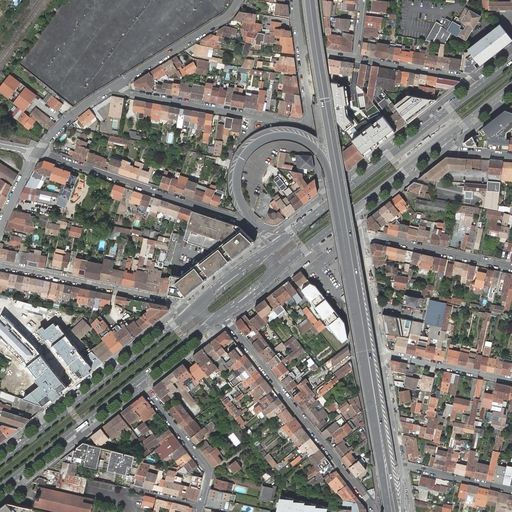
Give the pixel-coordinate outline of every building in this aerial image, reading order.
[(325,0),(323,0),(325,16),(329,16),(330,16),(331,1),(325,0)] [(387,1),(379,0),(371,0),(371,10),(386,12),(387,1)] [(511,0),(510,0),(510,1),(488,0),(487,8),(511,8),(511,0)] [(354,10),(354,3),(348,2),(343,2),(342,2),(341,8),(354,10)] [(289,17),(288,5),(277,3),(277,5),(276,9),(276,11),(275,14),(289,17)] [(446,19),(443,26),(436,22),(426,40),(428,41),(440,43),(444,43),(445,44),(451,32),(466,40),(473,28),(473,29),(480,16),(465,8),(459,19),(456,17),(454,21),(456,22),(455,24),(453,23),(450,28),(448,27),(451,22),(446,19)] [(240,11),(233,20),(247,21),(255,23),(256,14),(240,11)] [(382,21),(382,17),(366,15),(364,26),(381,28),(381,27),(381,24),(382,21)] [(326,38),(328,48),(351,52),(353,34),(342,32),(341,36),(337,36),(337,32),(331,31),(330,35),(329,35),(329,31),(330,31),(329,16),(325,16),(327,38),(326,38)] [(340,22),(336,22),(335,28),(347,30),(348,26),(349,26),(350,18),(341,17),(340,22)] [(255,23),(247,21),(245,29),(254,31),(259,32),(260,33),(262,24),(257,23),(255,23)] [(511,39),(511,38),(499,23),(467,48),(468,50),(467,51),(464,51),(461,71),(471,72),(511,39)] [(275,35),(291,37),(291,31),(283,30),(283,27),(275,25),(271,25),(271,31),(264,30),(263,33),(265,33),(270,34),(275,35)] [(227,26),(225,26),(221,28),(219,35),(220,37),(225,38),(236,40),(238,29),(235,28),(227,26)] [(245,30),(243,40),(253,43),(256,38),(259,32),(254,31),(254,32),(245,30)] [(264,41),(265,33),(263,33),(260,33),(259,32),(256,38),(257,38),(262,39),(262,41),(264,41)] [(270,34),(265,33),(264,41),(274,43),(275,37),(275,35),(270,34)] [(224,42),(225,38),(220,37),(211,34),(201,40),(202,40),(201,44),(219,48),(220,44),(215,43),(217,40),(219,41),(224,42)] [(294,54),(291,37),(275,35),(275,37),(277,37),(281,38),(280,41),(277,40),(277,44),(284,45),(283,52),(294,54)] [(389,46),(389,45),(376,42),(376,44),(374,56),(387,58),(389,46)] [(249,50),(251,44),(246,43),(243,54),(246,55),(249,50)] [(212,48),(198,44),(195,55),(206,58),(206,56),(210,57),(212,50),(212,48)] [(402,48),(402,45),(396,44),(396,47),(393,59),(400,60),(402,48)] [(405,45),(402,45),(402,48),(400,60),(412,62),(414,51),(410,50),(410,52),(404,51),(405,47),(405,45)] [(415,45),(414,51),(412,62),(424,64),(426,53),(417,52),(417,48),(418,46),(415,45)] [(387,58),(393,59),(396,47),(389,46),(387,58)] [(426,53),(424,64),(437,66),(438,55),(429,53),(429,49),(427,49),(426,49),(426,53)] [(438,55),(437,66),(449,69),(451,57),(442,56),(438,55)] [(295,66),(294,57),(284,56),(282,56),(281,61),(277,61),(278,60),(271,59),(270,62),(274,63),(277,63),(283,64),(295,66)] [(449,69),(459,70),(461,59),(451,57),(449,69)] [(172,58),(161,65),(163,69),(164,68),(169,76),(168,77),(169,78),(170,78),(172,78),(170,75),(176,72),(180,77),(182,76),(179,70),(178,71),(173,63),(174,62),(172,58)] [(341,61),(329,58),(330,67),(340,69),(341,61)] [(195,72),(198,60),(194,59),(193,60),(193,62),(193,63),(193,64),(184,71),(183,69),(182,68),(180,69),(179,67),(178,68),(179,70),(182,76),(195,73),(195,72)] [(240,67),(251,69),(252,60),(245,59),(240,67)] [(208,62),(198,60),(195,72),(206,74),(208,62)] [(352,75),(354,63),(347,62),(345,76),(347,77),(347,74),(352,75)] [(193,64),(193,63),(183,69),(184,71),(193,64)] [(293,73),(296,73),(295,66),(283,64),(277,63),(274,63),(274,66),(277,66),(277,67),(276,69),(278,69),(280,69),(280,71),(293,73)] [(367,65),(360,64),(357,85),(361,86),(360,87),(361,87),(363,90),(367,65)] [(150,72),(134,82),(135,87),(154,90),(153,89),(154,89),(155,89),(154,83),(157,81),(156,80),(163,76),(166,74),(163,69),(161,65),(150,72)] [(397,70),(372,66),(368,91),(370,95),(375,95),(376,88),(394,91),(394,88),(397,70)] [(406,85),(407,85),(409,72),(402,71),(400,82),(406,83),(406,85)] [(409,72),(407,85),(408,85),(409,83),(414,84),(415,81),(416,73),(409,72)] [(11,74),(0,88),(0,91),(24,111),(28,105),(36,95),(11,74)] [(426,85),(428,75),(420,74),(419,82),(424,83),(424,85),(426,85)] [(435,88),(448,90),(454,85),(460,81),(428,75),(426,85),(426,86),(435,88)] [(284,84),(292,85),(293,77),(285,76),(285,78),(284,78),(283,78),(283,84),(284,84)] [(351,84),(330,81),(337,120),(354,143),(364,156),(396,131),(387,120),(385,117),(364,134),(351,117),(351,84)] [(180,85),(178,95),(191,98),(192,88),(190,87),(189,87),(189,84),(184,83),(183,83),(181,82),(181,84),(180,85)] [(205,87),(203,100),(210,101),(213,84),(211,84),(210,84),(208,83),(209,83),(206,82),(205,87)] [(213,84),(210,101),(217,102),(220,88),(218,88),(215,87),(216,83),(213,82),(213,84)] [(274,82),(273,90),(277,91),(281,92),(281,91),(277,90),(278,83),(276,83),(274,82)] [(156,91),(166,93),(168,83),(164,83),(163,88),(157,86),(156,91)] [(173,85),(171,94),(178,95),(180,85),(181,84),(178,84),(178,85),(178,86),(174,85),(173,85)] [(286,93),(299,95),(298,87),(292,85),(284,84),(283,92),(286,93)] [(192,88),(191,98),(203,100),(205,87),(193,85),(192,88)] [(228,91),(225,104),(231,105),(233,94),(234,92),(234,88),(228,86),(228,91)] [(413,95),(434,98),(435,88),(426,86),(421,86),(420,90),(418,89),(417,93),(414,92),(413,95)] [(55,97),(57,95),(47,87),(45,89),(49,92),(51,94),(55,97)] [(220,88),(217,102),(225,104),(228,91),(223,90),(221,90),(222,87),(220,87),(220,88)] [(233,94),(231,105),(244,107),(246,96),(235,94),(236,93),(239,93),(240,89),(234,88),(234,92),(233,94)] [(263,111),(264,105),(265,97),(265,95),(263,94),(263,92),(259,91),(259,95),(256,109),(263,111)] [(47,101),(51,96),(50,95),(51,94),(49,92),(43,100),(46,102),(47,101)] [(246,96),(244,107),(256,109),(259,95),(252,93),(251,97),(246,96)] [(292,102),(301,104),(299,95),(286,93),(285,101),(288,101),(288,102),(292,102)] [(55,97),(51,94),(50,95),(51,96),(54,98),(50,103),(47,101),(46,102),(58,111),(63,104),(55,97)] [(399,110),(408,122),(436,99),(434,98),(413,95),(408,94),(395,105),(397,108),(399,110)] [(57,95),(55,97),(63,104),(65,101),(57,95)] [(123,98),(112,96),(110,115),(121,116),(123,98)] [(384,98),(377,103),(382,109),(389,104),(384,98)] [(144,116),(146,102),(134,100),(133,110),(136,111),(140,111),(139,118),(144,119),(144,116)] [(281,101),(278,114),(285,115),(289,116),(291,105),(292,102),(288,102),(287,102),(281,101)] [(152,115),(154,103),(146,102),(144,116),(146,116),(146,114),(152,115)] [(300,118),(302,115),(301,104),(292,102),(291,105),(293,105),(291,116),(300,118)] [(160,119),(162,105),(154,103),(152,115),(152,119),(160,120),(160,119)] [(168,120),(170,106),(162,105),(160,119),(168,120)] [(178,119),(180,108),(170,106),(168,120),(166,128),(170,128),(172,118),(178,119)] [(31,117),(18,107),(16,110),(14,113),(20,118),(18,120),(25,125),(29,128),(35,120),(31,117)] [(41,125),(45,129),(52,121),(36,107),(34,110),(29,115),(36,121),(41,125)] [(95,116),(90,109),(79,118),(80,121),(77,123),(82,129),(85,126),(84,125),(95,116)] [(189,126),(192,110),(185,109),(182,125),(189,126)] [(197,127),(199,112),(192,110),(189,126),(189,128),(189,133),(191,133),(192,126),(197,127)] [(389,118),(398,129),(408,122),(399,110),(389,118)] [(511,112),(505,110),(483,128),(488,135),(488,147),(508,149),(510,137),(510,134),(511,134),(511,112)] [(205,124),(207,113),(199,112),(197,127),(196,136),(200,136),(201,124),(205,124)] [(211,133),(213,114),(207,113),(205,124),(204,133),(203,142),(208,142),(209,136),(210,136),(210,133),(211,133)] [(233,118),(229,117),(226,117),(223,138),(222,143),(223,143),(224,143),(226,144),(229,128),(231,129),(233,118)] [(239,132),(242,120),(233,118),(231,129),(231,131),(239,132)] [(398,129),(389,118),(387,120),(396,131),(398,129)] [(45,129),(48,131),(55,123),(52,121),(45,129)] [(488,135),(482,128),(472,136),(464,143),(465,146),(488,147),(488,135)] [(130,131),(129,137),(140,139),(141,136),(136,135),(136,132),(130,131)] [(78,145),(85,147),(87,142),(86,141),(88,137),(81,134),(79,139),(77,138),(75,143),(78,145)] [(126,148),(129,138),(118,136),(110,135),(108,144),(113,145),(113,142),(124,144),(124,147),(126,148)] [(343,152),(346,170),(364,156),(354,143),(351,146),(347,149),(343,152)] [(73,157),(84,161),(86,155),(89,149),(85,147),(78,145),(76,151),(74,155),(73,157)] [(284,169),(287,170),(292,171),(293,166),(285,165),(285,167),(284,167),(284,166),(282,165),(285,153),(280,152),(277,167),(282,168),(284,169)] [(86,162),(101,166),(103,158),(103,157),(89,153),(86,162)] [(308,168),(313,168),(314,169),(312,156),(298,155),(296,155),(298,168),(308,168)] [(447,156),(425,174),(424,179),(434,180),(435,177),(439,177),(439,175),(444,176),(449,173),(452,170),(455,168),(466,169),(467,158),(447,156)] [(108,169),(119,172),(122,162),(122,161),(111,158),(108,169)] [(484,160),(467,158),(466,169),(483,171),(484,160)] [(45,160),(39,163),(34,170),(31,176),(31,177),(42,180),(49,182),(50,179),(51,176),(54,167),(55,164),(45,160)] [(130,176),(134,166),(130,165),(126,164),(126,163),(127,161),(123,160),(122,161),(122,162),(119,172),(130,176)] [(490,160),(489,171),(489,175),(502,176),(502,174),(503,161),(490,160)] [(141,163),(135,161),(134,166),(130,176),(136,178),(139,168),(141,163)] [(511,162),(503,161),(502,174),(502,176),(502,178),(502,180),(504,180),(504,177),(511,177),(511,178),(511,181),(511,162)] [(0,177),(1,179),(12,186),(18,174),(0,162),(0,177)] [(142,170),(144,164),(141,163),(139,168),(136,178),(139,179),(142,170)] [(51,176),(50,179),(54,181),(55,180),(60,182),(67,184),(67,183),(70,173),(71,172),(54,167),(51,176)] [(145,171),(142,170),(139,179),(148,183),(152,184),(155,176),(151,175),(153,170),(150,169),(149,171),(149,172),(145,171)] [(79,172),(72,170),(71,172),(70,173),(67,183),(67,184),(65,188),(63,190),(60,196),(59,195),(56,203),(58,205),(59,204),(66,207),(68,200),(69,200),(70,197),(72,191),(74,185),(77,179),(78,176),(79,172)] [(168,171),(166,170),(165,171),(164,176),(160,186),(168,189),(172,178),(172,177),(173,176),(173,174),(174,173),(172,172),(171,175),(167,174),(168,171)] [(180,175),(180,172),(176,171),(175,174),(174,176),(176,176),(175,178),(172,177),(172,178),(168,189),(174,191),(177,182),(178,179),(180,175)] [(303,189),(310,199),(317,194),(315,180),(307,186),(300,177),(301,176),(299,172),(297,172),(292,171),(296,180),(302,188),(303,189)] [(178,179),(177,182),(174,191),(184,194),(187,183),(189,180),(189,179),(189,178),(180,175),(178,179)] [(278,176),(273,180),(280,190),(282,191),(287,187),(278,176)] [(0,177),(0,179),(0,180),(0,191),(7,197),(11,187),(12,186),(1,179),(0,177)] [(26,186),(36,188),(39,180),(31,177),(26,186)] [(488,185),(487,196),(485,208),(499,210),(499,207),(502,180),(502,178),(489,177),(488,185)] [(198,183),(189,180),(187,183),(184,194),(193,198),(196,189),(198,183)] [(193,198),(202,201),(205,192),(207,188),(207,187),(203,186),(204,183),(199,181),(199,182),(198,183),(196,189),(193,198)] [(67,184),(60,182),(58,187),(60,188),(63,190),(65,188),(67,184)] [(428,186),(415,182),(404,190),(424,196),(428,186)] [(487,196),(488,185),(481,184),(465,183),(464,190),(481,192),(486,196),(487,196)] [(125,188),(115,184),(113,189),(118,191),(116,198),(121,200),(125,188)] [(202,201),(211,204),(214,194),(215,191),(216,189),(217,186),(211,184),(210,186),(208,185),(207,187),(207,188),(205,192),(202,201)] [(36,188),(26,186),(20,198),(49,204),(55,205),(56,203),(59,195),(60,194),(36,188)] [(286,197),(296,210),(305,203),(295,191),(293,193),(289,187),(284,191),(286,195),(285,196),(286,197)] [(295,191),(305,203),(310,199),(303,189),(302,188),(299,190),(297,191),(297,190),(295,191)] [(144,194),(133,190),(130,199),(134,201),(134,202),(138,204),(140,204),(144,194)] [(218,206),(221,197),(219,196),(216,195),(217,191),(215,191),(214,194),(211,204),(218,206)] [(151,197),(144,194),(140,204),(137,214),(143,216),(145,210),(146,211),(151,197)] [(288,217),(296,210),(286,197),(283,199),(282,200),(281,199),(278,195),(273,198),(275,200),(277,202),(282,209),(288,217)] [(407,206),(398,195),(391,201),(399,213),(400,212),(407,207),(407,206)] [(161,200),(154,198),(150,210),(152,210),(151,215),(156,217),(161,200)] [(435,202),(417,199),(415,207),(445,213),(447,201),(436,199),(435,202)] [(278,224),(288,217),(282,209),(277,202),(275,200),(270,204),(272,206),(276,211),(277,213),(276,214),(275,212),(273,213),(272,214),(268,213),(265,222),(274,225),(278,224)] [(170,203),(165,201),(161,212),(165,213),(164,214),(163,217),(165,217),(166,215),(170,203)] [(399,213),(391,201),(386,204),(395,216),(398,213),(400,217),(402,217),(400,212),(399,213)] [(180,207),(170,203),(166,215),(168,215),(169,213),(175,216),(175,218),(177,218),(177,217),(180,207)] [(395,216),(386,204),(379,210),(388,221),(395,216)] [(464,221),(467,206),(458,204),(457,212),(455,219),(464,221)] [(475,207),(467,206),(464,221),(463,223),(471,225),(472,220),(474,212),(475,207)] [(192,211),(180,207),(177,217),(189,221),(192,211)] [(28,214),(14,210),(11,218),(7,226),(5,230),(12,232),(13,228),(19,229),(19,231),(24,232),(33,234),(34,232),(35,227),(34,226),(35,217),(27,215),(28,214)] [(388,221),(379,210),(372,215),(379,223),(378,224),(379,225),(380,225),(381,226),(388,221)] [(499,212),(487,210),(486,216),(491,217),(487,234),(498,237),(501,226),(502,220),(503,214),(504,213),(499,212)] [(231,261),(236,257),(255,242),(243,231),(239,227),(239,226),(192,211),(189,221),(183,240),(214,250),(186,272),(188,272),(192,273),(200,275),(203,275),(211,277),(231,261)] [(511,221),(511,215),(503,214),(502,220),(507,221),(511,222),(511,221)] [(379,223),(372,215),(367,219),(368,229),(375,231),(381,226),(380,225),(379,225),(378,224),(379,223)] [(47,223),(48,219),(37,217),(35,225),(46,228),(47,223)] [(417,240),(427,242),(429,231),(425,230),(427,223),(421,221),(420,228),(417,240)] [(387,233),(398,236),(400,225),(394,224),(394,223),(388,222),(389,223),(387,233)] [(431,243),(439,245),(444,223),(439,222),(436,222),(435,228),(431,243)] [(447,222),(444,222),(444,223),(439,245),(447,247),(449,235),(444,234),(447,222)] [(59,228),(60,225),(47,223),(46,228),(45,233),(58,235),(59,228)] [(398,236),(407,238),(410,226),(405,225),(402,224),(400,224),(400,225),(398,236)] [(112,226),(110,230),(120,232),(130,234),(131,230),(112,226)] [(407,238),(417,240),(420,228),(410,226),(407,238)] [(501,226),(498,237),(506,238),(509,228),(506,228),(501,226)] [(82,229),(71,227),(69,236),(80,238),(82,229)] [(465,251),(470,252),(475,231),(470,230),(469,232),(468,237),(467,241),(465,251)] [(11,235),(9,244),(17,246),(20,247),(19,250),(23,250),(25,243),(24,243),(25,238),(22,238),(23,234),(12,232),(12,235),(11,235)] [(155,240),(143,238),(139,260),(138,262),(137,270),(136,274),(133,286),(139,288),(145,289),(149,272),(149,271),(147,271),(146,272),(143,271),(143,269),(142,269),(147,244),(151,245),(150,249),(153,250),(154,246),(155,240)] [(155,240),(154,246),(166,249),(168,242),(164,241),(162,241),(158,240),(156,240),(155,240)] [(3,244),(0,243),(0,258),(6,260),(14,262),(16,252),(8,250),(7,250),(5,249),(2,248),(2,247),(2,246),(3,244)] [(371,244),(373,255),(381,254),(382,253),(386,254),(387,253),(397,256),(398,249),(374,243),(371,244)] [(38,267),(41,255),(41,254),(42,250),(35,249),(34,253),(29,252),(29,253),(27,264),(38,267)] [(65,252),(65,251),(64,251),(57,249),(55,254),(53,264),(62,266),(64,255),(65,253),(65,252)] [(411,252),(398,249),(397,256),(395,261),(404,263),(405,258),(409,259),(411,252)] [(20,263),(27,264),(29,253),(22,252),(20,263)] [(70,253),(65,252),(65,253),(64,255),(62,266),(67,267),(69,257),(70,257),(70,253)] [(419,265),(422,254),(413,252),(410,264),(419,265)] [(381,254),(373,255),(374,264),(382,263),(381,258),(382,258),(381,254)] [(431,269),(434,257),(422,254),(419,265),(419,267),(431,269)] [(38,267),(45,268),(47,256),(41,255),(38,267)] [(441,258),(434,257),(431,269),(438,271),(441,258)] [(84,276),(88,261),(82,259),(81,259),(76,258),(73,274),(84,276)] [(447,260),(441,258),(438,271),(439,271),(438,277),(443,278),(444,272),(447,260)] [(112,269),(110,282),(122,284),(125,271),(126,267),(127,262),(127,261),(123,259),(122,262),(119,261),(118,266),(117,266),(117,267),(117,270),(112,269)] [(90,261),(88,261),(84,276),(99,279),(102,264),(99,263),(100,260),(97,260),(97,262),(96,266),(89,265),(90,261)] [(151,261),(150,265),(150,267),(149,270),(149,271),(149,272),(145,289),(158,291),(161,276),(162,270),(160,269),(153,268),(155,261),(151,260),(151,261)] [(129,262),(127,261),(127,262),(126,267),(125,271),(122,284),(133,286),(136,274),(137,270),(138,262),(135,262),(135,264),(133,264),(131,273),(127,272),(127,270),(128,270),(128,267),(129,262)] [(462,275),(464,264),(455,261),(454,265),(452,273),(462,275)] [(112,269),(113,268),(110,267),(111,264),(105,263),(104,265),(102,264),(99,279),(110,282),(112,269)] [(409,268),(410,267),(410,264),(408,264),(406,271),(397,269),(396,264),(386,265),(388,274),(394,273),(394,274),(395,274),(398,275),(408,277),(409,268)] [(451,279),(452,275),(452,273),(454,265),(447,264),(445,273),(447,273),(446,275),(446,278),(451,279)] [(470,265),(464,264),(462,275),(461,277),(465,278),(465,280),(466,281),(470,265)] [(475,266),(470,265),(466,281),(465,284),(470,285),(471,283),(472,279),(475,266)] [(494,270),(488,269),(487,274),(485,283),(489,284),(489,281),(492,281),(494,270)] [(500,271),(494,270),(492,281),(491,284),(489,292),(492,292),(493,284),(497,285),(500,271)] [(301,271),(293,278),(299,286),(305,281),(307,285),(310,283),(301,271)] [(11,274),(1,272),(0,277),(0,293),(1,294),(2,287),(8,288),(8,287),(8,285),(11,274)] [(191,292),(211,277),(203,275),(200,275),(192,273),(188,272),(186,272),(180,277),(179,277),(179,279),(175,295),(184,297),(188,294),(191,292)] [(487,274),(478,272),(475,284),(474,290),(483,291),(485,283),(487,274)] [(511,276),(511,274),(507,273),(505,279),(502,292),(500,300),(506,302),(508,294),(511,276)] [(17,275),(11,274),(8,285),(8,287),(10,288),(10,286),(10,285),(13,286),(14,286),(13,289),(14,289),(15,286),(17,275)] [(17,275),(15,286),(22,288),(24,276),(17,275)] [(409,280),(410,278),(408,277),(398,275),(397,282),(396,287),(405,289),(407,279),(409,280)] [(22,288),(24,288),(26,289),(27,289),(26,291),(28,292),(28,289),(31,278),(24,276),(22,288)] [(161,276),(158,291),(168,294),(171,278),(169,278),(168,277),(168,278),(166,278),(166,277),(161,276)] [(511,276),(508,294),(506,302),(505,308),(503,315),(506,316),(507,316),(511,292),(511,276)] [(28,292),(35,294),(35,293),(35,291),(38,279),(31,278),(28,289),(28,292)] [(175,295),(179,279),(171,278),(168,294),(175,295)] [(44,281),(38,279),(35,291),(37,291),(40,292),(42,292),(44,281)] [(41,295),(48,296),(51,282),(44,281),(42,292),(41,295)] [(288,281),(283,285),(292,296),(292,297),(296,302),(299,306),(304,302),(301,298),(296,292),(294,290),(295,289),(291,283),(290,284),(288,281)] [(48,296),(50,296),(53,297),(53,299),(54,300),(58,283),(51,282),(48,296)] [(54,300),(54,301),(55,301),(56,300),(58,300),(59,298),(62,298),(65,285),(58,283),(54,300)] [(344,322),(316,285),(312,284),(302,293),(329,326),(339,344),(347,338),(344,322)] [(65,285),(62,298),(68,300),(68,301),(69,302),(70,300),(71,295),(72,287),(65,285)] [(283,285),(272,294),(281,305),(282,305),(284,303),(283,302),(288,297),(289,298),(289,299),(292,297),(292,296),(283,285)] [(72,287),(71,295),(79,297),(80,288),(72,287)] [(79,297),(78,302),(82,303),(83,303),(88,304),(91,290),(80,288),(79,297)] [(91,290),(88,304),(87,305),(89,306),(89,305),(94,305),(94,304),(96,291),(91,290)] [(101,293),(96,291),(94,304),(94,305),(93,307),(98,308),(99,305),(101,293)] [(112,295),(101,293),(99,305),(103,306),(105,306),(109,307),(112,295)] [(272,294),(265,299),(273,308),(274,310),(278,315),(285,310),(282,305),(281,305),(272,294)] [(447,304),(404,294),(403,300),(406,300),(405,305),(418,308),(419,300),(428,303),(428,305),(430,306),(427,324),(413,321),(410,333),(419,335),(425,336),(428,337),(438,339),(439,339),(447,304)] [(127,298),(116,296),(115,301),(123,303),(123,307),(125,307),(126,303),(127,298)] [(136,300),(127,298),(126,303),(125,307),(124,309),(126,310),(134,313),(134,312),(134,310),(133,309),(134,306),(135,306),(136,307),(136,309),(143,311),(143,308),(147,309),(148,309),(149,310),(150,310),(147,313),(144,315),(143,314),(140,317),(142,318),(152,323),(169,309),(167,306),(151,303),(136,300)] [(265,299),(255,307),(259,313),(262,317),(266,322),(267,323),(268,324),(271,322),(269,320),(266,316),(267,315),(269,314),(270,313),(274,318),(278,315),(274,310),(273,308),(265,299)] [(434,359),(443,361),(445,352),(441,351),(443,338),(445,338),(452,306),(447,304),(439,339),(438,339),(434,359)] [(505,308),(495,306),(493,313),(503,315),(505,308)] [(255,307),(245,315),(250,321),(259,313),(255,307)] [(319,331),(319,332),(325,327),(320,320),(319,318),(317,320),(308,308),(304,312),(308,318),(314,325),(319,331)] [(492,313),(486,312),(477,351),(476,355),(473,368),(480,369),(482,360),(478,359),(479,356),(480,356),(488,320),(490,321),(492,313)] [(259,313),(250,321),(257,330),(260,328),(261,329),(262,328),(261,327),(267,323),(266,322),(262,317),(259,313)] [(37,347),(2,314),(0,319),(0,339),(27,366),(41,384),(24,398),(45,405),(68,388),(37,347)] [(413,321),(383,314),(383,315),(384,323),(385,329),(387,337),(394,339),(395,335),(399,336),(398,339),(395,351),(406,353),(410,333),(413,321)] [(250,321),(245,315),(241,318),(250,329),(251,330),(255,335),(256,333),(259,332),(257,330),(250,321)] [(106,343),(114,353),(124,345),(113,332),(111,330),(100,316),(98,318),(91,324),(103,340),(104,340),(106,343)] [(143,330),(152,323),(142,318),(140,317),(138,316),(134,318),(134,317),(133,318),(133,319),(135,321),(136,322),(143,330)] [(241,318),(235,322),(245,335),(249,339),(255,335),(251,330),(250,329),(241,318)] [(300,324),(298,326),(303,333),(314,325),(308,318),(307,319),(309,322),(302,327),(300,324)] [(72,330),(80,338),(91,327),(84,319),(72,330)] [(129,325),(125,320),(123,322),(124,323),(127,327),(134,337),(143,330),(136,322),(135,321),(129,325)] [(116,326),(111,330),(113,332),(124,345),(134,337),(127,327),(124,323),(123,322),(122,321),(118,324),(119,326),(118,326),(117,326),(117,327),(116,326)] [(43,326),(38,330),(52,346),(54,345),(80,378),(101,361),(93,351),(85,357),(66,334),(64,336),(53,322),(45,329),(43,326)] [(226,330),(216,338),(223,347),(233,340),(226,330)] [(255,335),(249,339),(252,344),(259,353),(269,345),(262,336),(259,332),(256,333),(255,335)] [(419,338),(419,335),(410,333),(406,353),(415,355),(418,342),(419,338)] [(294,336),(284,344),(286,347),(289,344),(292,342),(296,339),(294,336)] [(415,355),(424,357),(428,337),(425,336),(424,339),(423,347),(418,346),(419,343),(418,342),(415,355)] [(424,357),(434,359),(438,339),(428,337),(424,357)] [(216,338),(210,343),(221,357),(227,352),(223,347),(216,338)] [(301,345),(296,339),(292,342),(297,348),(294,350),(289,354),(293,359),(305,350),(301,345)] [(95,351),(104,361),(114,353),(106,343),(104,340),(101,343),(95,347),(97,350),(95,351)] [(282,342),(273,350),(276,354),(277,354),(281,351),(286,347),(284,344),(282,342)] [(292,342),(289,344),(294,350),(297,348),(292,342)] [(210,343),(203,348),(213,362),(218,368),(222,373),(229,367),(226,363),(221,366),(217,361),(220,358),(221,359),(222,358),(221,357),(210,343)] [(269,345),(259,353),(267,362),(276,354),(273,350),(269,345)] [(343,349),(324,363),(329,369),(350,353),(349,345),(343,349)] [(231,351),(228,353),(232,358),(235,362),(245,354),(241,349),(238,346),(233,349),(231,351)] [(203,348),(193,356),(197,362),(206,373),(208,376),(212,372),(214,371),(218,368),(213,362),(203,348)] [(467,350),(461,349),(460,352),(457,364),(467,366),(470,354),(471,349),(471,348),(467,348),(467,350)] [(449,349),(446,362),(457,364),(460,352),(449,349)] [(467,366),(473,368),(476,355),(474,355),(475,351),(475,350),(471,349),(470,354),(467,366)] [(276,354),(267,362),(272,368),(281,361),(282,361),(285,358),(281,353),(283,352),(281,351),(277,354),(276,354)] [(230,366),(234,371),(249,359),(245,354),(235,362),(230,366)] [(480,369),(487,370),(489,358),(486,357),(482,356),(482,360),(480,369)] [(489,358),(487,370),(494,372),(497,360),(497,358),(490,357),(489,358)] [(497,360),(494,372),(501,374),(504,358),(499,357),(499,359),(497,358),(497,360)] [(226,363),(229,367),(230,366),(235,362),(232,358),(226,363)] [(315,363),(311,358),(306,361),(308,364),(307,365),(309,367),(310,366),(315,363)] [(511,360),(504,358),(501,374),(508,375),(510,376),(511,364),(511,360)] [(234,371),(238,376),(253,365),(249,359),(234,371)] [(391,361),(392,370),(397,371),(399,362),(391,360),(391,361)] [(288,370),(281,361),(272,368),(279,377),(288,370)] [(192,366),(188,369),(197,381),(205,375),(207,377),(208,376),(206,373),(197,362),(193,365),(192,366)] [(399,362),(397,371),(406,373),(406,372),(407,369),(408,364),(399,362)] [(350,366),(348,363),(334,374),(337,378),(335,379),(324,388),(319,392),(322,395),(326,391),(338,383),(351,373),(347,368),(350,366)] [(188,391),(197,385),(199,383),(197,381),(188,369),(183,364),(173,372),(185,387),(188,391)] [(415,365),(410,364),(409,369),(407,369),(406,372),(408,372),(413,373),(415,365)] [(253,365),(238,376),(242,381),(257,370),(253,365)] [(281,381),(285,385),(293,379),(295,377),(298,375),(296,373),(298,371),(296,369),(291,374),(281,381)] [(249,385),(251,387),(248,389),(249,392),(250,391),(252,389),(253,389),(260,383),(265,380),(257,370),(242,381),(246,387),(249,385)] [(279,377),(281,381),(291,374),(288,370),(279,377)] [(168,376),(162,380),(171,391),(172,393),(173,393),(174,392),(176,390),(177,389),(180,391),(185,387),(173,372),(168,376)] [(452,374),(444,372),(441,383),(443,384),(443,385),(447,386),(445,392),(448,393),(450,383),(452,374)] [(459,375),(455,374),(453,383),(451,394),(455,395),(459,375)] [(293,379),(285,385),(289,391),(297,385),(299,383),(303,380),(299,375),(298,375),(295,377),(293,379)] [(406,376),(404,387),(409,388),(415,389),(417,390),(419,379),(412,378),(407,377),(406,376)] [(477,405),(482,380),(478,379),(470,417),(468,424),(473,425),(478,405),(477,405)] [(162,380),(153,388),(161,398),(164,403),(170,399),(169,397),(168,395),(167,394),(167,393),(169,395),(170,396),(171,398),(174,396),(174,395),(173,393),(172,393),(171,391),(162,380)] [(272,390),(265,380),(260,383),(253,389),(252,389),(258,397),(266,391),(267,393),(272,390)] [(294,397),(298,402),(312,391),(306,383),(303,380),(299,383),(297,385),(300,388),(302,390),(294,397)] [(322,383),(315,389),(315,395),(317,394),(315,392),(316,391),(323,386),(322,385),(323,384),(322,383)] [(505,431),(506,432),(507,429),(503,428),(507,410),(501,409),(504,399),(506,385),(495,383),(494,388),(495,389),(494,393),(498,393),(497,398),(493,397),(492,404),(495,405),(494,409),(497,410),(493,429),(497,430),(500,431),(505,431)] [(188,391),(185,387),(180,391),(187,401),(192,397),(188,391)] [(409,388),(404,387),(404,390),(399,391),(401,403),(412,401),(409,388)] [(312,391),(298,402),(301,406),(309,399),(315,395),(315,389),(312,391)] [(413,402),(411,412),(415,412),(417,402),(419,390),(417,390),(415,389),(414,397),(413,402)] [(428,390),(420,389),(419,390),(417,402),(422,403),(425,404),(428,390)] [(229,392),(221,398),(228,408),(233,404),(228,399),(232,396),(230,394),(232,392),(231,390),(228,392),(229,392)] [(0,394),(1,392),(0,391),(0,409),(3,410),(10,412),(11,407),(1,405),(1,404),(0,403),(0,394)] [(39,412),(45,407),(33,403),(1,392),(0,394),(0,397),(16,404),(39,412)] [(494,395),(484,393),(481,406),(485,407),(494,409),(495,405),(492,404),(493,397),(497,398),(498,393),(494,393),(494,395)] [(266,407),(274,401),(268,394),(260,401),(262,403),(254,409),(257,414),(261,411),(266,407)] [(153,414),(156,412),(147,401),(143,395),(131,405),(135,410),(140,416),(142,419),(143,421),(145,419),(144,417),(151,412),(153,414)] [(282,402),(278,397),(274,401),(266,407),(261,411),(264,416),(265,415),(270,412),(272,410),(282,402)] [(431,397),(427,415),(429,415),(430,411),(433,412),(436,398),(431,397)] [(312,403),(304,410),(316,425),(324,419),(335,410),(338,407),(333,400),(327,404),(326,407),(323,411),(318,404),(322,402),(319,398),(312,403)] [(349,400),(357,413),(361,411),(358,406),(360,405),(359,401),(355,402),(353,398),(349,400)] [(452,406),(451,413),(449,420),(454,421),(456,412),(457,408),(467,410),(469,401),(454,398),(452,406)] [(309,399),(301,406),(304,410),(312,403),(309,399)] [(338,407),(335,410),(339,415),(342,413),(343,413),(347,409),(346,407),(349,405),(346,401),(345,401),(338,407)] [(179,402),(169,409),(180,423),(190,415),(187,412),(182,415),(178,410),(183,406),(182,405),(179,402)] [(286,407),(282,402),(272,410),(273,411),(266,416),(270,420),(276,415),(278,414),(286,407)] [(233,404),(228,408),(236,418),(239,416),(241,414),(248,409),(246,407),(242,410),(240,408),(238,410),(234,404),(233,404)] [(446,404),(444,411),(451,413),(452,406),(446,404)] [(130,424),(140,416),(135,410),(131,405),(122,412),(130,424)] [(294,417),(286,407),(278,414),(286,423),(294,417)] [(228,408),(225,411),(230,417),(233,415),(228,408)] [(1,420),(21,426),(30,419),(17,415),(10,412),(3,410),(3,413),(2,416),(1,417),(1,420)] [(444,411),(444,412),(442,418),(444,419),(449,420),(451,413),(444,411)] [(120,432),(123,435),(125,433),(123,430),(122,428),(125,426),(126,427),(127,430),(130,428),(127,424),(119,414),(111,421),(119,430),(120,432)] [(245,424),(239,416),(236,418),(242,426),(245,424)] [(439,423),(440,419),(427,416),(425,425),(434,427),(436,428),(437,422),(439,423)] [(462,419),(461,422),(465,423),(468,424),(470,417),(466,416),(465,419),(462,419)] [(302,427),(294,417),(286,423),(283,426),(290,436),(293,433),(302,427)] [(193,420),(183,427),(191,437),(201,429),(198,425),(197,423),(193,419),(193,420)] [(324,419),(316,425),(319,429),(327,422),(324,419)] [(111,421),(103,427),(112,438),(116,436),(118,434),(120,432),(119,430),(111,421)] [(201,429),(191,437),(196,444),(204,438),(217,428),(214,425),(211,421),(204,427),(201,429)] [(332,425),(322,433),(326,438),(332,433),(342,426),(339,421),(333,426),(332,425)] [(406,422),(401,421),(403,431),(408,432),(409,427),(415,429),(415,425),(421,427),(419,435),(432,438),(434,427),(425,426),(413,423),(406,422)] [(152,435),(153,434),(150,430),(145,422),(144,422),(137,427),(143,435),(149,431),(152,435)] [(347,422),(342,426),(332,433),(337,440),(336,441),(338,444),(344,440),(342,437),(347,434),(353,430),(347,422)] [(465,425),(454,422),(453,425),(457,426),(456,431),(458,431),(459,427),(464,428),(465,425)] [(0,427),(8,437),(18,429),(2,425),(0,427)] [(448,450),(443,469),(447,470),(449,461),(451,461),(453,454),(450,454),(454,437),(454,433),(454,432),(454,430),(456,431),(457,426),(453,425),(448,450)] [(306,432),(302,427),(293,433),(290,436),(295,441),(298,439),(306,432)] [(91,436),(83,442),(97,446),(98,444),(99,445),(99,446),(100,445),(105,441),(107,439),(109,438),(101,428),(91,436)] [(161,444),(174,435),(169,429),(157,439),(161,444)] [(310,438),(306,432),(298,439),(295,441),(298,445),(299,447),(302,444),(310,438)] [(409,435),(403,433),(404,438),(409,440),(412,456),(418,456),(415,436),(409,435)] [(159,446),(161,444),(157,439),(153,434),(152,435),(141,443),(147,450),(157,443),(159,446)] [(499,435),(496,434),(492,450),(498,451),(501,436),(499,435)] [(129,475),(135,476),(141,461),(147,463),(150,464),(155,465),(166,457),(169,455),(173,451),(181,445),(174,435),(161,444),(159,446),(150,453),(144,457),(138,456),(122,452),(102,447),(100,447),(97,446),(83,442),(62,459),(87,465),(96,467),(98,468),(124,473),(129,475)] [(315,444),(310,438),(302,444),(299,447),(298,447),(303,453),(307,450),(315,444)] [(427,439),(425,448),(435,450),(436,445),(438,445),(439,441),(434,440),(427,439)] [(338,444),(334,448),(342,458),(352,450),(353,449),(351,447),(348,449),(344,443),(346,442),(344,440),(338,444)] [(207,441),(199,447),(205,456),(216,447),(217,447),(216,446),(213,448),(210,445),(207,441)] [(319,449),(315,444),(307,450),(311,456),(319,449)] [(175,461),(178,459),(187,452),(181,445),(173,451),(169,455),(166,457),(168,460),(171,457),(170,456),(174,453),(175,454),(172,457),(175,461)] [(216,447),(205,456),(214,467),(222,461),(221,459),(220,460),(215,454),(216,454),(219,452),(220,451),(216,447)] [(433,467),(443,469),(448,450),(437,448),(437,451),(436,451),(435,456),(433,467)] [(314,464),(316,466),(318,464),(326,458),(319,449),(311,456),(309,457),(314,464)] [(349,467),(359,460),(358,458),(356,460),(352,454),(351,453),(353,452),(352,450),(342,458),(349,467)] [(489,464),(486,479),(492,480),(498,454),(497,454),(498,451),(492,450),(489,464)] [(447,470),(454,472),(457,460),(459,452),(453,451),(453,454),(451,461),(449,461),(447,470)] [(172,469),(177,470),(184,465),(192,459),(187,452),(178,459),(182,463),(177,467),(173,466),(172,469)] [(474,476),(477,462),(473,461),(475,454),(469,452),(466,465),(466,468),(464,474),(474,476)] [(302,458),(299,456),(296,458),(295,459),(290,463),(292,466),(302,458)] [(233,471),(235,472),(242,467),(237,461),(239,460),(238,458),(236,459),(229,465),(231,467),(233,471)] [(306,485),(308,488),(323,476),(333,467),(330,463),(326,458),(318,464),(318,465),(306,474),(306,475),(305,475),(306,477),(307,476),(310,479),(315,474),(317,477),(315,479),(315,478),(306,485)] [(188,472),(197,465),(192,459),(184,465),(177,470),(185,472),(187,471),(188,472)] [(349,467),(357,476),(366,469),(365,467),(362,464),(359,460),(349,467)] [(454,472),(464,474),(466,468),(466,465),(464,464),(459,463),(460,461),(457,460),(454,472)] [(77,464),(64,461),(61,473),(75,476),(76,472),(72,471),(73,467),(77,468),(77,464)] [(136,476),(134,484),(143,486),(145,480),(147,474),(148,471),(148,470),(150,464),(147,463),(141,461),(135,476),(136,476)] [(479,462),(477,462),(474,476),(486,479),(489,464),(487,464),(486,466),(479,464),(479,462)] [(506,466),(506,465),(503,464),(501,470),(496,469),(494,481),(502,482),(506,466)] [(511,467),(506,466),(502,482),(510,484),(511,473),(511,467)] [(94,480),(116,485),(117,480),(96,475),(98,468),(96,467),(96,469),(95,475),(94,480)] [(154,484),(153,489),(161,491),(162,491),(164,487),(162,486),(163,482),(162,481),(161,480),(162,476),(161,476),(163,472),(161,472),(162,470),(161,470),(162,469),(160,468),(159,469),(158,471),(158,474),(157,475),(156,479),(154,484)] [(164,487),(162,491),(178,495),(181,484),(173,482),(176,470),(168,468),(164,487)] [(145,480),(143,486),(148,488),(153,489),(154,484),(156,479),(157,475),(152,473),(148,471),(147,474),(145,480)] [(328,483),(335,478),(339,474),(336,471),(333,474),(330,476),(328,474),(323,478),(328,484),(328,483)] [(266,480),(270,476),(266,472),(262,476),(266,480)] [(339,474),(335,478),(328,483),(336,493),(338,491),(347,485),(339,474)] [(419,487),(439,492),(446,493),(447,487),(441,486),(440,487),(435,486),(435,488),(433,487),(434,484),(435,481),(421,478),(419,487)] [(217,479),(214,487),(225,490),(230,492),(233,483),(227,482),(217,479)] [(261,490),(262,485),(243,479),(242,484),(261,490)] [(197,500),(200,489),(197,488),(181,484),(178,495),(197,500)] [(465,500),(468,485),(461,484),(458,495),(464,497),(463,500),(464,501),(465,500)] [(352,501),(362,504),(347,485),(338,491),(344,500),(352,501)] [(478,488),(468,485),(465,500),(474,502),(478,488)] [(39,486),(38,487),(39,487),(38,491),(38,490),(38,491),(37,491),(37,492),(37,494),(36,494),(37,495),(36,498),(36,497),(35,498),(36,498),(35,500),(35,501),(35,502),(35,505),(34,505),(34,506),(35,507),(35,506),(39,507),(40,508),(40,507),(46,508),(46,509),(47,509),(52,510),(53,511),(53,510),(59,511),(60,511),(62,511),(91,511),(92,511),(92,507),(93,507),(93,506),(93,505),(93,504),(93,505),(94,504),(93,503),(94,500),(95,499),(93,498),(93,499),(89,498),(89,497),(88,497),(88,498),(84,497),(84,496),(83,496),(78,495),(77,494),(77,495),(71,494),(71,493),(70,493),(64,492),(63,491),(63,492),(58,491),(58,490),(57,490),(51,489),(51,488),(50,488),(50,489),(44,487),(43,487),(40,486),(39,486)] [(259,499),(269,502),(272,488),(262,486),(259,499)] [(433,505),(436,506),(436,502),(430,500),(431,493),(438,495),(439,492),(419,487),(412,486),(413,491),(418,492),(416,501),(429,504),(433,505)] [(211,488),(209,496),(217,498),(218,494),(223,495),(222,499),(226,500),(229,501),(231,493),(211,488)] [(374,488),(367,490),(375,501),(376,500),(374,488)] [(488,490),(478,488),(474,502),(473,506),(473,508),(476,509),(477,506),(479,506),(478,509),(484,511),(485,504),(486,501),(486,500),(488,490)] [(486,500),(496,502),(499,492),(488,490),(486,500)] [(499,492),(496,502),(495,506),(493,511),(504,511),(509,495),(499,492)] [(207,504),(224,508),(226,500),(222,499),(223,495),(218,494),(217,498),(209,496),(207,504)] [(152,507),(154,498),(144,496),(144,500),(142,508),(145,508),(146,505),(152,507)] [(326,511),(328,507),(281,496),(277,511),(326,511)] [(445,497),(443,507),(443,508),(441,511),(454,511),(455,509),(450,508),(452,499),(445,497)] [(161,500),(157,499),(154,510),(156,511),(155,511),(157,511),(158,511),(160,506),(167,508),(172,509),(171,511),(187,511),(189,507),(173,503),(168,502),(161,500)] [(366,511),(366,509),(362,504),(352,501),(344,500),(343,504),(352,505),(352,510),(348,509),(348,511),(366,511)] [(415,501),(415,506),(432,510),(433,505),(429,504),(416,501),(415,501)] [(7,502),(0,507),(0,511),(48,511),(8,503),(7,502)]
